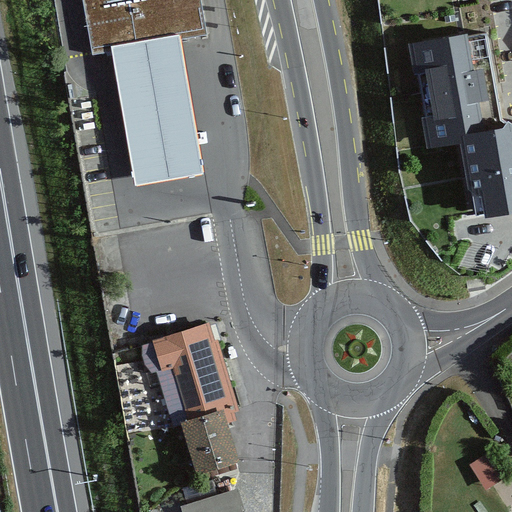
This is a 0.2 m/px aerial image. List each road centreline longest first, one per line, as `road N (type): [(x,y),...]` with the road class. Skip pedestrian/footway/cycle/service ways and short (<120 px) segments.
road 1 (unknown): [(226,174),(133,202),(114,197),(56,0)]
road 2 (primary): [(278,0),(320,217),(322,310)]
road 3 (primary): [(382,303),(360,240),(324,0)]
road 4 (motorway): [(38,511),(0,287)]
road 5 (primary): [(363,511),(371,444),(393,386)]
road 6 (primary): [(318,382),(329,511)]
